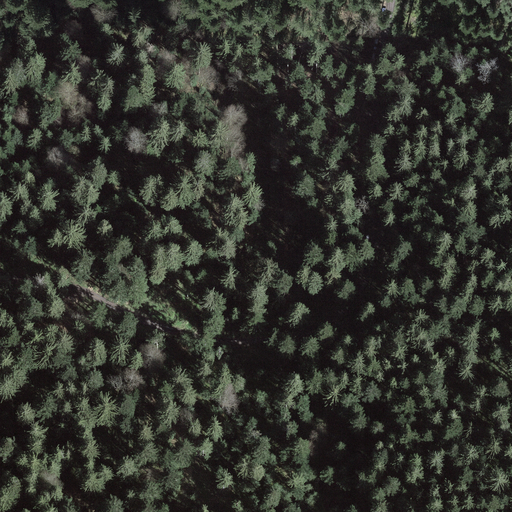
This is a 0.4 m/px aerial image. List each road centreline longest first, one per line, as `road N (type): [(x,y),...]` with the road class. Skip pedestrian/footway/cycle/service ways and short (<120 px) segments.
road 1 (track): [(395,0),(378,87),(385,192),(378,268),(370,290),(335,324),(272,341),(201,338),(67,288),(0,277)]
road 2 (track): [(99,299),(108,346),(126,378),(168,409),(209,511)]
